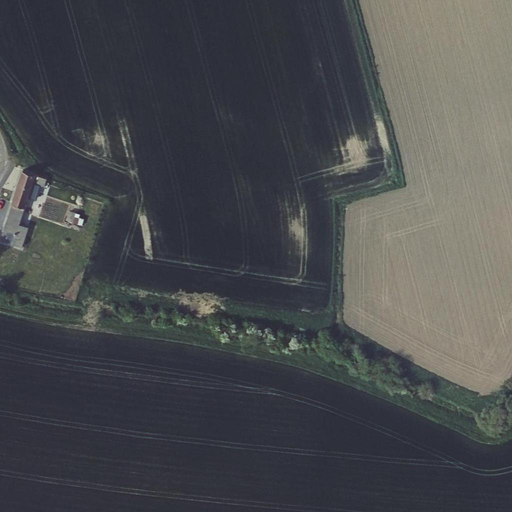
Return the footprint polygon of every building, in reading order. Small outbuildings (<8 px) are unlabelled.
[(43,177),(18,168),(8,199),(20,204),(22,195),(29,198),(34,183),(40,185),(43,177)] [(0,225),(9,228),(19,231),(21,223),(14,220),(20,204),(8,199),(0,221),(0,225)] [(70,211),(67,218),(83,225),(93,203),(84,199),(78,214),(70,211)] [(0,225),(0,237),(5,239),(9,228),(0,225)] [(19,231),(9,228),(5,239),(15,242),(19,231)]
